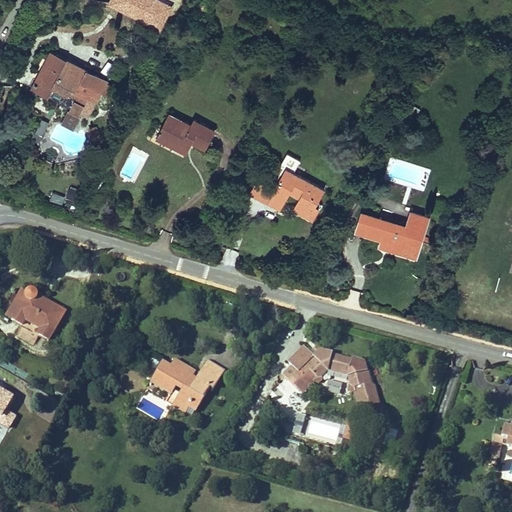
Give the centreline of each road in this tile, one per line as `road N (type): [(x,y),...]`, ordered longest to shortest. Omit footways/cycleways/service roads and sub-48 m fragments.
road 1 (tertiary): [(511,358),(0,216)]
road 2 (unknown): [(408,511),(462,345)]
